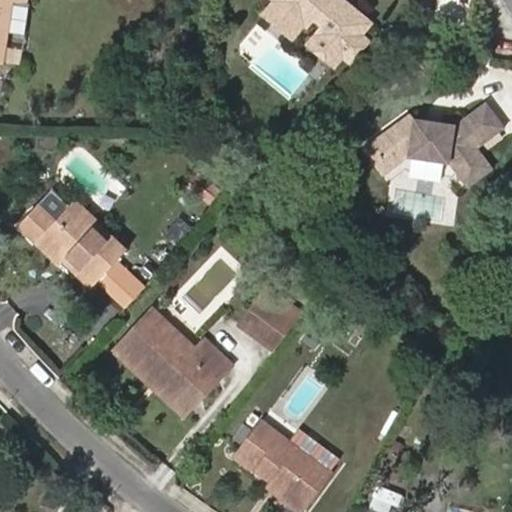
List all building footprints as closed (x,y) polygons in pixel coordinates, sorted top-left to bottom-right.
[(0,0),(0,66),(10,67),(18,4),(29,5),(29,0),(0,0)] [(336,4),(335,0),(277,0),(278,1),(307,26),(311,29),(317,23),(325,29),(311,46),(336,69),(344,60),(356,60),(366,50),(365,41),(363,37),(371,26),(347,5),(338,15),(331,9),(336,4)] [(347,5),(341,0),(335,0),(336,4),(331,9),(338,15),(347,5)] [(266,15),(295,40),(307,26),(278,1),(266,15)] [(18,32),(15,58),(26,59),(28,33),(18,32)] [(498,175),(482,150),(508,131),(490,104),(458,127),(417,123),(412,116),(372,146),(393,177),(412,163),(453,168),(471,193),(498,175)] [(364,152),(386,182),(393,177),(372,146),(371,147),(364,152)] [(166,185),(132,224),(152,241),(186,203),(166,185)] [(63,217),(75,203),(57,187),(45,200),(63,217)] [(80,212),(65,227),(59,220),(63,217),(45,200),(22,225),(39,241),(45,234),(70,257),(75,251),(82,258),(77,263),(80,267),(88,267),(101,281),(131,248),(101,220),(95,226),(80,212)] [(101,220),(79,200),(75,203),(63,217),(59,220),(65,227),(80,212),(95,226),(101,220)] [(81,274),(95,288),(101,281),(88,267),(80,267),(77,263),(82,258),(75,251),(70,257),(45,234),(39,241),(70,268),(67,272),(76,279),(81,274)] [(308,325),(312,320),(279,294),(274,301),(308,326),(308,325)] [(260,337),(286,356),(308,326),(274,301),(263,316),(271,322),(260,337)] [(203,346),(159,306),(153,313),(196,353),(203,346)] [(203,346),(196,353),(153,313),(124,346),(160,378),(164,375),(170,380),(166,385),(183,401),(199,384),(209,395),(239,360),(210,336),(203,346)] [(263,316),(251,330),(260,337),(271,322),(263,316)] [(183,401),(166,385),(170,380),(164,375),(160,378),(124,346),(120,350),(191,415),(209,395),(199,384),(183,401)] [(238,440),(245,445),(263,420),(256,415),(238,440)] [(302,511),(307,511),(335,472),(269,421),(243,455),(260,468),(277,481),(294,493),(287,501),(302,511)] [(239,460),(257,474),(260,468),(243,455),(239,460)] [(277,481),(272,489),(287,501),(294,493),(277,481)]
